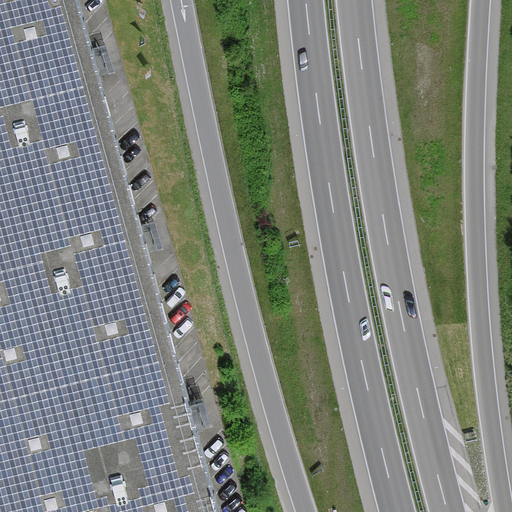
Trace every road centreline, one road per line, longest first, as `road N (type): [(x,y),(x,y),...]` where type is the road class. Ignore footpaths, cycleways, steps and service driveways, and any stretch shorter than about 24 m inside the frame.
road 1 (motorway): [(180,0),(244,304),(303,511)]
road 2 (motorway): [(447,511),(382,213),(354,0)]
road 3 (motorway): [(305,0),(350,311),(397,511)]
road 4 (motorway): [(504,511),(501,405),(511,281)]
